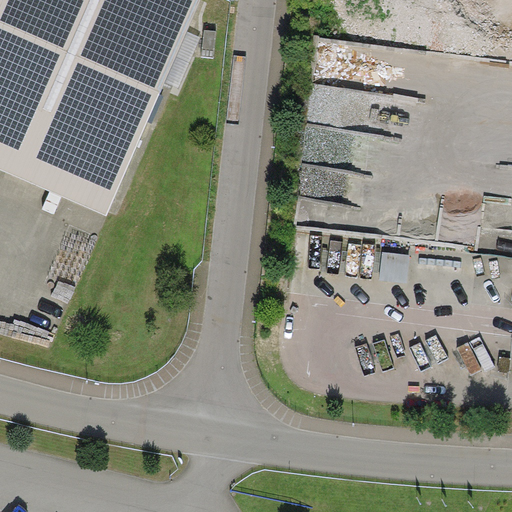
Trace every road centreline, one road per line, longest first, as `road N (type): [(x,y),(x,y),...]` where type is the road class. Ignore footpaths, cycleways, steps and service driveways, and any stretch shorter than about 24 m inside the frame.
road 1 (residential): [(258,0),(206,435)]
road 2 (residential): [(206,435),(511,466)]
road 3 (residential): [(0,391),(206,435)]
road 4 (unknown): [(198,508),(0,473)]
